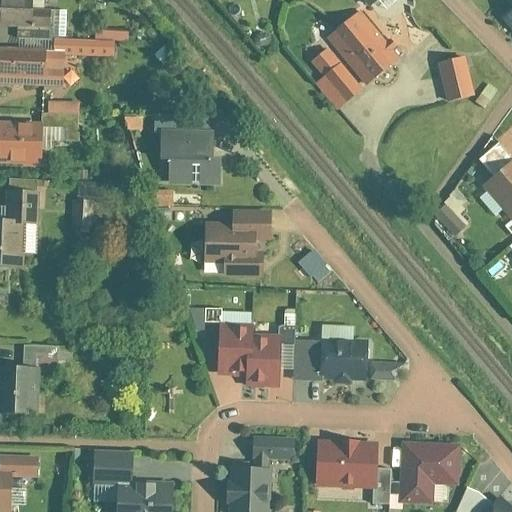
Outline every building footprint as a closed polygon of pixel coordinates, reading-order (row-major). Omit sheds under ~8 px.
[(0,0),(0,33),(27,33),(26,0),(0,0)] [(511,4),(498,18),(511,33),(511,4)] [(360,12),(324,45),(366,91),(402,58),(360,12)] [(64,42),(65,64),(110,63),(109,41),(64,42)] [(0,48),(0,86),(46,84),(44,47),(0,48)] [(328,54),(307,72),(319,86),(313,91),(332,113),(359,91),(328,54)] [(465,63),(438,67),(443,102),(470,99),(465,63)] [(0,124),(0,165),(40,164),(38,122),(0,124)] [(167,145),(168,190),(219,189),(218,143),(167,145)] [(497,148),(478,167),(489,179),(508,159),(497,148)] [(511,162),(480,190),(511,226),(511,225),(511,162)] [(169,204),(168,188),(149,190),(150,205),(169,204)] [(464,224),(452,212),(465,199),(454,189),(430,214),(452,236),(464,224)] [(87,197),(77,197),(76,213),(86,213),(87,197)] [(0,222),(0,269),(12,269),(10,222),(0,222)] [(200,268),(218,268),(217,281),(255,281),(256,257),(251,257),(251,230),(200,230),(200,268)] [(314,282),(329,270),(310,247),(295,260),(314,282)] [(242,380),(242,393),(275,393),(276,348),(251,347),(251,338),(216,337),(215,379),(242,380)] [(366,363),(332,363),(332,348),(295,348),(295,403),(366,402),(366,363)] [(394,378),(395,361),(368,360),(368,378),(394,378)] [(0,370),(0,413),(28,412),(26,370),(11,370),(0,370)] [(291,439),(251,439),(251,463),(291,463),(291,439)] [(402,446),(400,483),(402,483),(401,507),(430,508),(432,485),(458,487),(461,449),(402,446)] [(314,450),(314,494),(373,494),(373,450),(314,450)] [(86,460),(86,488),(125,488),(125,460),(86,460)] [(227,469),(227,511),(266,511),(266,468),(227,469)] [(107,490),(107,511),(164,511),(165,490),(107,490)] [(511,511),(496,499),(491,505),(466,493),(457,511),(511,511)]
